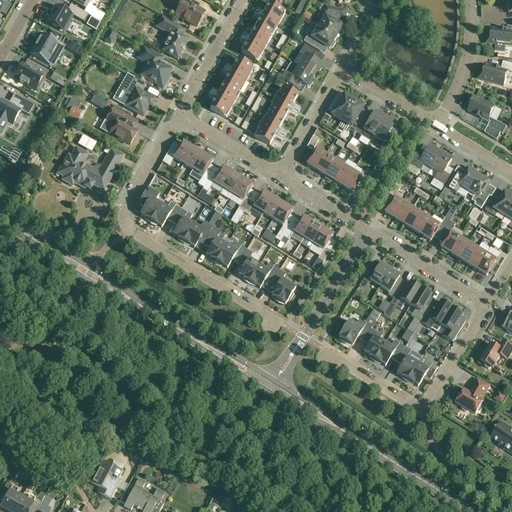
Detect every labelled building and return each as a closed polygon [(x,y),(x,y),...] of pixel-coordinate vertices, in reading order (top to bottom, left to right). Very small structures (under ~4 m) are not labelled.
[(75,0),(73,4),(85,11),(91,0),(75,0)] [(191,0),(170,0),(170,1),(180,7),(175,16),(196,27),(204,13),(189,5),(191,0)] [(0,13),(5,16),(11,6),(5,2),(4,4),(0,1),(0,13)] [(511,2),(506,4),(508,13),(511,12),(511,27),(507,27),(507,30),(499,29),(499,30),(492,29),(491,37),(489,37),(487,38),(486,40),(487,43),(488,44),(490,45),(495,45),(495,53),(505,54),(506,47),(511,47),(511,2)] [(255,13),(278,25),(285,13),(269,4),(264,13),(263,12),(263,11),(258,8),(255,13)] [(51,16),(47,24),(59,31),(62,33),(63,34),(63,33),(67,27),(72,17),(84,24),(88,16),(71,6),(67,13),(56,7),(50,16),(51,16)] [(326,14),(318,28),(336,39),(338,35),(340,36),(344,30),(342,29),(342,28),(334,22),(335,19),(337,19),(339,9),(325,7),(322,11),(326,14)] [(351,11),(349,20),(358,23),(361,14),(351,11)] [(278,25),(255,13),(252,18),(258,21),(258,20),(260,21),(255,29),(271,38),(278,25)] [(158,24),(155,28),(168,35),(163,44),(166,45),(162,52),(178,61),(189,41),(183,37),(186,31),(175,25),(161,17),(158,24)] [(111,45),(117,34),(110,30),(110,31),(106,28),(100,38),(104,41),(106,42),(105,43),(107,44),(108,43),(111,45)] [(336,39),(318,28),(311,38),(308,36),(304,42),(315,50),(319,44),(329,50),(330,48),(332,49),(335,44),(333,43),(336,39)] [(271,38),(255,29),(251,37),(249,36),(249,35),(244,32),(241,37),(264,50),(271,38)] [(35,47),(30,55),(47,65),(49,61),(55,65),(65,47),(46,37),(43,35),(42,34),(41,35),(35,47)] [(264,50),(241,37),(239,42),(244,45),(246,46),(241,54),(257,63),(264,50)] [(283,44),(279,42),(275,49),(279,51),(283,44)] [(305,56),(298,67),(314,77),(317,73),(319,73),(321,69),(320,67),(321,66),(310,59),(315,51),(304,45),(300,53),(305,56)] [(143,47),(137,59),(147,65),(141,76),(158,86),(157,88),(156,88),(163,92),(171,77),(169,76),(172,71),(161,64),(164,59),(154,53),(143,47)] [(80,48),(76,55),(80,57),(81,57),(84,51),(83,50),(80,48)] [(226,64),(224,69),(246,82),(253,69),(238,60),(233,69),(231,68),(231,67),(226,64)] [(19,70),(14,79),(19,82),(19,83),(27,87),(28,87),(37,92),(48,73),(27,61),(24,67),(23,66),(22,66),(21,67),(19,70)] [(511,73),(511,64),(503,62),(501,69),(493,67),(493,68),(486,66),(484,73),(482,73),(480,74),(479,76),(479,78),(480,80),(482,81),(504,87),(508,72),(511,73)] [(314,77),(298,67),(294,74),(289,71),(282,81),(292,87),(296,81),(307,88),(308,87),(310,87),(312,83),(311,81),(314,77)] [(246,82),(224,69),(221,74),(226,77),(226,76),(228,77),(224,85),(239,94),(246,82)] [(148,106),(152,98),(142,93),(146,85),(134,79),(127,93),(126,95),(125,97),(125,99),(126,100),(128,102),(125,107),(143,117),(149,106),(148,106)] [(239,94),(224,85),(219,93),(217,92),(218,92),(212,88),(210,93),(233,106),(239,94)] [(275,99),(298,112),(300,108),(295,105),(294,106),(293,105),(297,96),(281,87),(275,99)] [(233,106),(210,93),(207,98),(212,101),(213,101),(214,102),(210,110),(225,119),(233,106)] [(341,122),(354,101),(353,101),(353,98),(348,95),(346,96),(344,95),(338,105),(333,101),(324,116),(330,119),(332,116),(341,122)] [(500,134),(503,135),(507,127),(490,119),(495,107),(475,97),(473,97),(471,97),(469,99),(469,101),(470,103),(471,104),(468,112),(474,115),(474,116),(481,119),(482,118),(490,123),(484,134),(497,141),(500,134)] [(0,133),(1,135),(7,124),(12,127),(20,112),(29,117),(29,116),(34,106),(35,107),(35,106),(22,98),(16,109),(2,101),(0,103),(0,133)] [(72,99),(64,113),(77,121),(82,112),(77,108),(80,103),(72,99)] [(253,101),(249,99),(245,106),(249,108),(253,101)] [(275,99),(268,112),(283,121),(288,113),(289,114),(289,115),(295,118),(298,112),(275,99)] [(354,101),(341,122),(351,128),(349,131),(354,134),(355,133),(363,121),(363,120),(358,117),(364,108),(362,106),(362,104),(357,101),(355,102),(354,101)] [(259,107),(254,105),(250,111),(255,114),(259,107)] [(113,109),(106,121),(115,126),(110,135),(115,138),(116,140),(121,143),(123,142),(130,146),(137,133),(133,130),(137,123),(113,109)] [(268,112),(261,124),(284,137),(286,133),(281,129),(281,130),(279,129),(283,121),(268,112)] [(368,124),(363,121),(355,133),(365,139),(368,134),(373,137),(384,119),(382,117),(382,115),(377,113),(375,114),(375,113),(368,124)] [(242,120),(238,118),(234,125),(238,127),(242,120)] [(384,119),(373,137),(379,141),(376,145),(385,151),(393,139),(388,136),(394,125),(394,123),(389,120),(387,121),(384,119)] [(249,125),(244,122),(240,129),(245,131),(249,125)] [(284,137),(261,124),(253,137),(269,146),(274,138),(276,138),(275,139),(281,142),(284,137)] [(319,140),(313,137),(306,148),(312,151),(319,140)] [(344,145),(338,141),(335,145),(342,149),(344,145)] [(193,149),(192,149),(183,143),(175,156),(168,152),(162,163),(168,166),(173,158),(183,164),(193,149)] [(352,152),(355,148),(348,144),(346,148),(352,152)] [(430,170),(440,154),(429,147),(423,157),(417,153),(406,171),(416,177),(423,165),(430,170)] [(64,178),(62,181),(72,187),(74,183),(84,189),(85,188),(90,191),(93,186),(103,192),(123,157),(111,150),(101,168),(99,167),(94,168),(93,170),(83,164),(88,155),(76,148),(71,157),(68,156),(58,174),(64,178)] [(193,149),(183,164),(193,170),(202,155),(200,154),(200,153),(193,148),(192,149),(193,149)] [(361,152),(355,148),(352,152),(359,156),(361,152)] [(14,150),(7,163),(14,167),(21,154),(14,150)] [(316,171),(325,156),(316,150),(306,165),(316,171)] [(440,154),(430,170),(437,174),(430,185),(440,192),(443,187),(444,185),(451,174),(445,171),(451,160),(450,160),(451,158),(446,154),(444,156),(440,154)] [(202,155),(193,170),(198,174),(196,176),(196,179),(200,181),(198,185),(203,188),(210,177),(205,174),(212,161),(202,155)] [(325,156),(316,171),(325,176),(334,161),(325,156)] [(334,161),(325,176),(334,182),(343,167),(334,161)] [(352,172),(343,167),(334,182),(343,188),(352,172)] [(203,188),(202,189),(207,193),(213,183),(223,189),(233,174),(232,174),(223,168),(215,180),(210,177),(203,188)] [(468,192),(477,177),(473,174),(474,172),(467,168),(459,180),(452,176),(445,187),(456,194),(459,193),(465,197),(465,198),(468,192)] [(362,178),(352,172),(343,188),(352,193),(360,181),(365,184),(372,173),(367,170),(362,178)] [(223,189),(220,194),(230,200),(242,180),(240,178),(240,177),(233,173),(232,174),(233,174),(223,189)] [(482,180),(477,177),(468,192),(474,196),(471,201),(475,203),(474,205),(476,207),(481,210),(488,198),(483,194),(490,182),(483,178),(482,180)] [(185,184),(178,180),(175,184),(182,188),(185,184)] [(252,186),(242,180),(230,200),(239,207),(238,209),(243,213),(250,202),(245,199),(252,186)] [(394,219),(403,204),(399,201),(401,198),(400,196),(397,194),(400,188),(395,185),(387,198),(392,201),(384,213),(394,219)] [(420,198),(422,194),(416,190),(413,194),(420,198)] [(150,224),(161,206),(155,202),(158,198),(146,191),(140,202),(146,206),(140,216),(141,216),(145,218),(145,219),(149,223),(150,224)] [(250,202),(243,213),(248,216),(253,208),(263,214),(273,199),(272,199),(263,193),(255,205),(250,202)] [(504,217),(511,204),(511,195),(510,195),(507,194),(503,193),(497,203),(491,199),(484,211),(494,217),(497,213),(504,217)] [(429,198),(422,194),(420,198),(426,202),(429,198)] [(273,198),(272,199),(273,199),(263,214),(273,220),(282,205),(280,203),(280,202),(273,198)] [(442,202),(438,199),(435,198),(433,202),(439,206),(442,202)] [(167,209),(161,206),(150,224),(151,224),(156,226),(157,225),(161,228),(161,229),(167,219),(173,222),(181,210),(170,203),(167,209)] [(403,204),(394,219),(403,225),(412,209),(403,204)] [(292,211),(282,205),(273,220),(283,226),(275,239),(280,243),(283,238),(290,227),(285,224),(292,211)] [(223,211),(216,207),(214,211),(220,216),(223,211)] [(412,209),(403,225),(412,230),(421,215),(412,209)] [(181,210),(173,222),(179,226),(173,236),(174,236),(178,239),(177,240),(182,243),(183,244),(194,226),(188,222),(192,216),(181,210)] [(430,221),(421,215),(412,230),(421,236),(430,221)] [(295,230),(290,227),(283,238),(288,241),(290,237),(294,239),(296,239),(298,236),(303,239),(313,224),(312,223),(303,217),(295,230)] [(430,221),(421,236),(430,242),(438,229),(443,232),(450,222),(444,218),(439,226),(430,221)] [(477,224),(475,223),(471,220),(468,224),(475,228),(477,224)] [(313,222),(312,223),(313,224),(303,239),(313,245),(322,230),(320,228),(320,227),(313,222)] [(450,222),(443,232),(448,235),(440,248),(442,249),(441,251),(446,254),(447,252),(450,254),(459,239),(462,234),(453,228),(455,225),(450,222)] [(194,226),(183,244),(184,244),(189,247),(189,246),(194,248),(193,249),(194,249),(200,239),(206,243),(214,230),(203,223),(199,229),(194,226)] [(214,230),(206,243),(212,246),(206,256),(206,257),(207,256),(211,259),(210,260),(215,264),(227,246),(221,243),(225,236),(214,230)] [(260,234),(253,230),(251,234),(257,238),(260,234)] [(322,230),(313,245),(323,251),(318,259),(323,262),(330,252),(325,248),(332,236),(322,230)] [(485,238),(487,234),(481,230),(478,234),(485,238)] [(487,234),(485,238),(491,242),(494,238),(487,234)] [(468,244),(459,239),(450,254),(459,260),(468,244)] [(232,250),(227,246),(215,264),(216,265),(221,267),(222,266),(226,269),(227,269),(233,259),(239,263),(247,250),(236,243),(232,250)] [(477,250),(468,244),(459,260),(468,265),(477,250)] [(247,250),(239,263),(245,267),(239,276),(239,277),(244,279),(243,280),(247,284),(248,284),(259,267),(249,260),(253,254),(247,251),(247,250)] [(477,250),(468,265),(477,271),(486,255),(477,250)] [(489,250),(486,255),(477,271),(486,277),(494,264),(500,268),(506,257),(500,253),(499,256),(489,250)] [(301,257),(295,253),(292,257),(299,261),(301,257)] [(295,263),(289,259),(284,267),(291,271),(295,263)] [(265,270),(259,267),(248,284),(249,285),(254,287),(255,286),(259,289),(260,290),(266,280),(272,283),(279,271),(271,265),(269,264),(265,270)] [(379,288),(390,271),(380,265),(375,274),(369,270),(363,281),(368,284),(370,282),(379,288)] [(279,271),(272,283),(277,287),(271,297),(272,297),(273,297),(272,298),(276,302),(278,303),(283,305),(284,304),(285,305),(284,305),(285,305),(289,300),(290,300),(293,295),(292,294),(296,288),(295,288),(282,280),(285,275),(279,271)] [(399,277),(390,271),(379,288),(389,293),(387,296),(393,299),(398,292),(400,289),(394,286),(399,277)] [(410,307),(420,290),(417,288),(417,286),(413,283),(411,284),(410,284),(403,296),(398,292),(390,304),(401,311),(405,303),(410,307)] [(420,290),(410,307),(415,310),(411,317),(421,323),(428,311),(423,308),(430,296),(420,290)] [(428,311),(421,323),(437,333),(441,327),(440,327),(451,309),(441,303),(433,315),(428,311)] [(462,316),(451,309),(440,327),(441,327),(446,330),(442,336),(452,343),(460,331),(455,328),(462,316)] [(380,315),(373,310),(369,317),(376,321),(380,315)] [(508,316),(501,327),(508,331),(507,333),(511,335),(511,315),(510,317),(508,316)] [(371,330),(372,329),(359,321),(355,326),(349,322),(345,327),(344,326),(341,332),(342,333),(338,338),(339,339),(339,338),(340,339),(339,340),(343,344),(345,345),(350,347),(351,346),(352,346),(351,346),(352,347),(358,337),(364,340),(371,330)] [(371,330),(364,340),(370,344),(364,354),(365,354),(369,357),(368,358),(373,361),(374,362),(385,344),(379,341),(381,337),(371,330)] [(390,348),(385,344),(374,362),(380,365),(380,364),(384,366),(384,367),(385,367),(391,357),(397,361),(405,348),(394,341),(390,348)] [(491,345),(484,356),(483,355),(481,360),(482,361),(481,362),(486,365),(485,366),(485,368),(488,370),(490,369),(491,368),(493,369),(500,357),(507,361),(511,352),(511,348),(503,343),(499,350),(491,345)] [(405,348),(397,361),(403,364),(397,374),(397,375),(397,374),(402,377),(401,378),(405,382),(406,382),(417,364),(407,358),(411,351),(405,348)] [(423,368),(417,364),(406,382),(407,383),(412,385),(413,384),(417,387),(418,387),(424,377),(430,381),(437,368),(427,362),(423,368)] [(481,401),(489,387),(478,381),(470,394),(464,391),(456,404),(462,407),(462,408),(463,411),(467,413),(469,412),(470,412),(476,415),(477,412),(478,413),(481,412),(483,408),(482,406),(482,405),(483,402),(481,401)] [(24,387),(19,394),(26,399),(31,391),(24,387)] [(505,397),(498,393),(494,400),(501,404),(505,397)] [(40,397),(38,402),(44,405),(46,401),(40,397)] [(511,429),(502,423),(491,438),(500,444),(499,446),(511,455),(511,429)] [(114,462),(112,467),(103,463),(92,484),(104,491),(102,496),(111,501),(118,487),(115,485),(122,473),(121,472),(124,467),(123,465),(116,462),(114,462)] [(153,497),(142,491),(146,483),(139,480),(124,507),(131,511),(134,506),(144,511),(143,511),(157,511),(153,510),(157,503),(160,504),(166,494),(157,490),(153,497)] [(128,492),(131,484),(124,482),(121,490),(128,492)] [(8,511),(14,511),(22,498),(16,495),(18,490),(7,484),(0,495),(7,499),(2,508),(8,511)] [(27,501),(22,498),(14,511),(28,511),(29,511),(31,511),(36,511),(42,503),(30,496),(27,501)] [(42,503),(36,511),(49,511),(51,509),(48,507),(52,501),(45,497),(42,503)] [(225,505),(232,511),(237,506),(230,499),(225,505)] [(56,511),(61,503),(55,500),(51,508),(56,511)]
